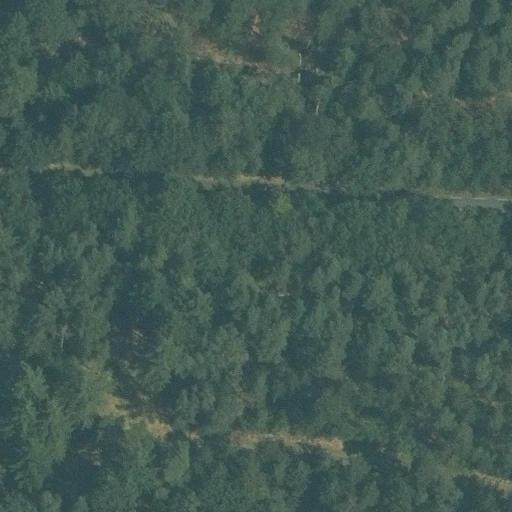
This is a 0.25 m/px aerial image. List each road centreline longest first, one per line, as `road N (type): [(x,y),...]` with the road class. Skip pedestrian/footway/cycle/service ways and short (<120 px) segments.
road 1 (primary): [(511,195),(0,176)]
road 2 (track): [(343,0),(291,92),(259,187)]
